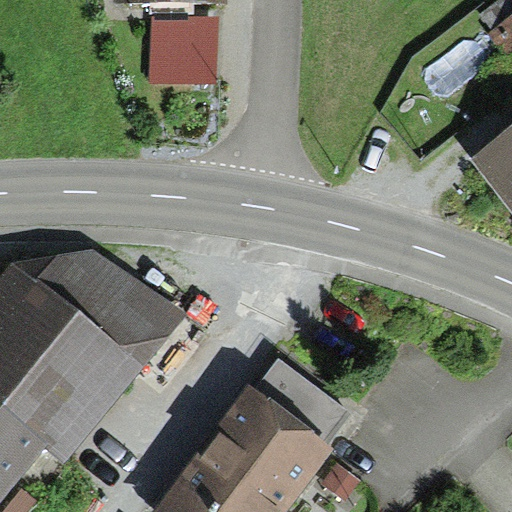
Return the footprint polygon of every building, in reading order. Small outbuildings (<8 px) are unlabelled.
[(511,21),(488,39),(511,72),(511,21)] [(214,24),(154,23),(152,82),(212,83),(214,24)] [(511,135),(471,167),(511,219),(511,135)] [(32,283),(14,268),(0,284),(0,505),(47,448),(64,461),(178,322),(93,253),(49,263),(32,283)] [(255,394),(250,390),(220,429),(157,511),(294,511),(339,454),(332,448),(355,418),(280,361),(255,394)]
